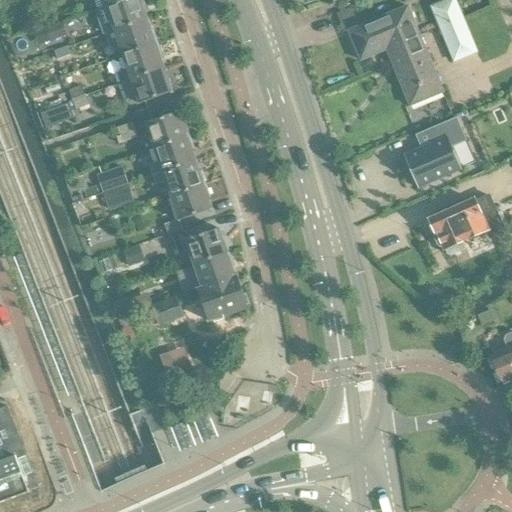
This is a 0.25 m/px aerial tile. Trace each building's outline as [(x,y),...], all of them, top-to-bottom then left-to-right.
[(144,0),(128,0),(106,8),(95,12),(103,36),(115,32),(148,20),(143,9),(147,7),(144,0)] [(454,64),(478,53),(456,0),(447,0),(430,7),(454,64)] [(393,47),(420,36),(407,6),(349,32),(361,61),(393,47)] [(151,30),(148,20),(115,32),(123,56),(159,43),(154,29),(151,30)] [(67,36),(63,23),(46,29),(51,42),(67,36)] [(399,61),(392,65),(410,107),(444,92),(420,36),(393,47),(399,61)] [(163,55),(159,43),(123,56),(128,70),(117,73),(121,84),(164,69),(160,56),(163,55)] [(55,52),(58,61),(71,56),(68,47),(55,52)] [(170,78),(167,79),(164,69),(121,84),(128,105),(132,107),(140,105),(175,92),(170,78)] [(60,90),(57,81),(44,85),(47,95),(60,90)] [(82,86),(69,90),(73,100),(85,96),(82,86)] [(89,106),(85,96),(73,100),(76,110),(89,106)] [(68,105),(42,115),(47,128),(73,119),(68,105)] [(179,113),(146,124),(155,149),(190,136),(186,123),(183,124),(179,113)] [(435,144),(405,157),(418,187),(460,169),(451,147),(465,140),(456,119),(430,131),(435,144)] [(131,121),(113,128),(118,143),(137,136),(131,121)] [(195,149),(190,136),(155,149),(160,163),(149,166),(153,176),(196,161),(192,150),(195,149)] [(153,176),(156,186),(166,182),(171,197),(207,185),(203,173),(200,174),(196,161),(153,176)] [(104,194),(128,185),(122,166),(97,175),(104,194)] [(128,185),(104,194),(110,211),(134,203),(128,185)] [(212,210),(208,199),(211,198),(207,185),(171,197),(180,221),(212,210)] [(475,202),(430,221),(435,233),(437,232),(437,233),(434,238),(438,247),(443,246),(445,250),(445,249),(447,255),(449,256),(462,250),(464,247),(462,242),(487,232),(490,238),(504,232),(500,222),(490,198),(489,197),(475,203),(475,202)] [(183,231),(178,221),(164,226),(168,235),(168,236),(183,231)] [(187,241),(184,233),(169,238),(175,255),(190,250),(196,265),(229,253),(224,240),(223,241),(219,229),(187,241)] [(139,246),(123,251),(129,267),(145,261),(139,246)] [(204,289),(197,291),(234,278),(230,267),(234,266),(229,253),(196,265),(204,289)] [(108,259),(99,263),(104,274),(112,271),(108,259)] [(243,295),(237,277),(234,278),(197,291),(208,323),(212,321),(213,324),(225,319),(225,317),(248,309),(247,305),(250,304),(246,294),(243,295)] [(184,318),(177,298),(152,307),(159,327),(184,318)] [(132,300),(116,305),(121,318),(137,313),(132,300)] [(163,357),(183,350),(178,334),(157,342),(163,357)] [(493,354),(494,356),(490,357),(502,386),(511,381),(511,348),(502,352),(501,350),(493,354)] [(0,503),(29,492),(28,490),(38,486),(33,473),(32,473),(7,407),(4,408),(2,405),(0,406),(0,503)]
